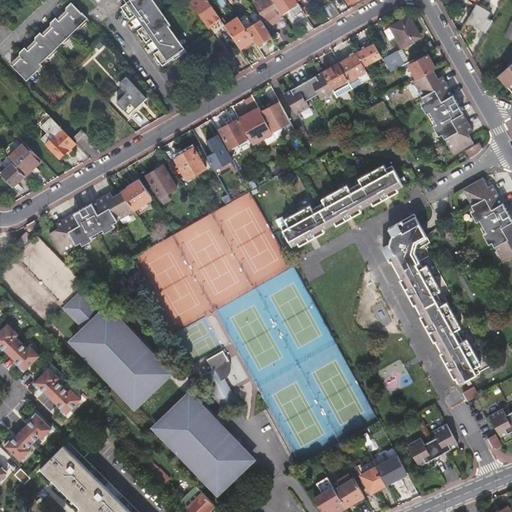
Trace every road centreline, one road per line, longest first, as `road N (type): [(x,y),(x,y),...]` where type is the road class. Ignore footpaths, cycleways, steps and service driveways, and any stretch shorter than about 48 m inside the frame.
road 1 (residential): [(496,480),(359,234),(508,153)]
road 2 (residential): [(182,120),(394,0)]
road 3 (residential): [(0,220),(182,120)]
road 4 (residential): [(101,0),(182,120)]
road 5 (residential): [(422,0),(483,109)]
